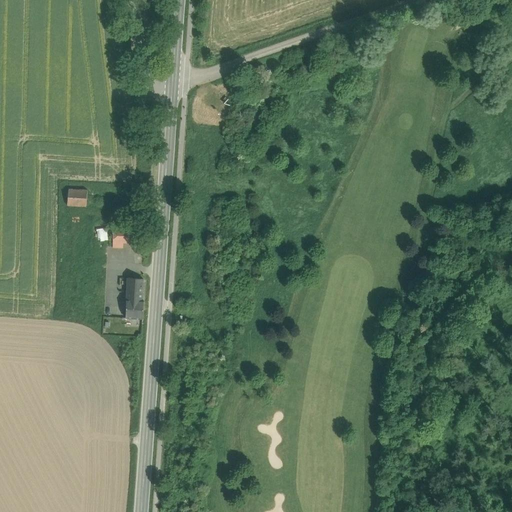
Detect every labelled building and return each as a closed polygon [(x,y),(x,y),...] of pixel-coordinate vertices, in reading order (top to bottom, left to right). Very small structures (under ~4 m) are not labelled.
[(87,191),(68,188),(67,204),(86,206),(87,191)] [(99,228),(101,240),(109,239),(107,227),(99,228)] [(135,228),(113,228),(113,248),(123,248),(123,243),(134,243),(135,228)] [(143,279),(127,278),(127,281),(125,318),(142,319),(144,300),(142,300),(143,279)] [(78,320),(55,319),(51,408),(75,408),(78,320)] [(104,321),(81,320),(78,409),(101,409),(104,333),(104,321)]
